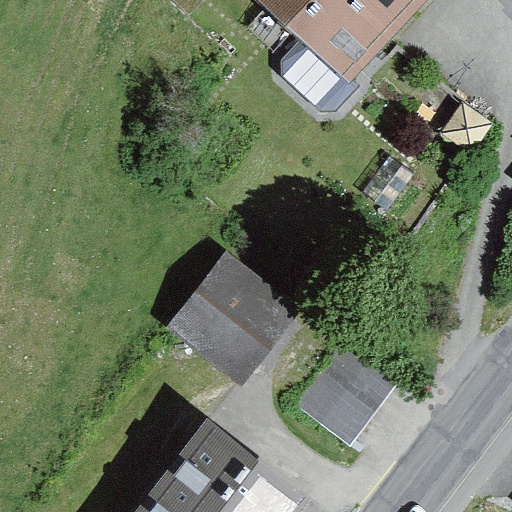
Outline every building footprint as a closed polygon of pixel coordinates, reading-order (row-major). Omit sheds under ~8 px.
[(402,0),(239,0),(328,81),(402,0)] [(206,250),(139,334),(213,393),(281,309),(206,250)] [(296,407),(350,446),(396,382),(342,343),(296,407)] [(279,511),(287,503),(200,435),(138,511),(279,511)] [(511,511),(511,455),(482,492),(506,511),(511,511)]
